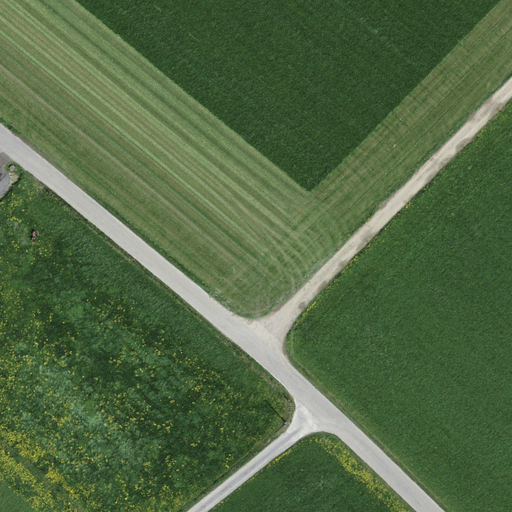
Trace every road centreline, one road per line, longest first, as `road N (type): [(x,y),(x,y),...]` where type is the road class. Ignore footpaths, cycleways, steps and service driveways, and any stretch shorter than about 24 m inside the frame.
road 1 (unclassified): [(0,136),(254,358),(413,511)]
road 2 (track): [(511,88),(297,303),(254,358)]
road 3 (track): [(196,511),(314,419)]
